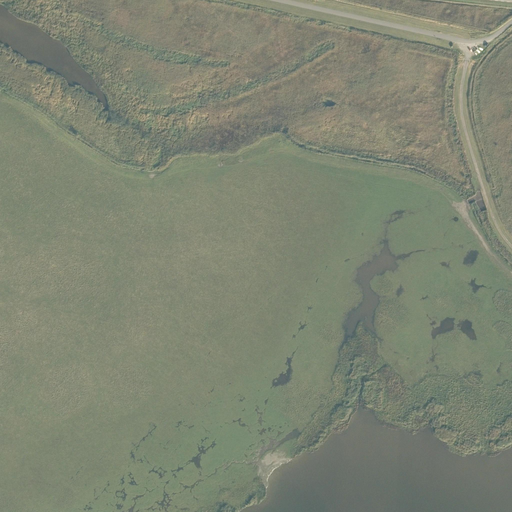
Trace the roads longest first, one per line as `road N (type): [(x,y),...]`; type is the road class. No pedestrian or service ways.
road 1 (track): [(511,246),(496,226),(466,134),(462,40)]
road 2 (unclassified): [(462,40),(278,0)]
